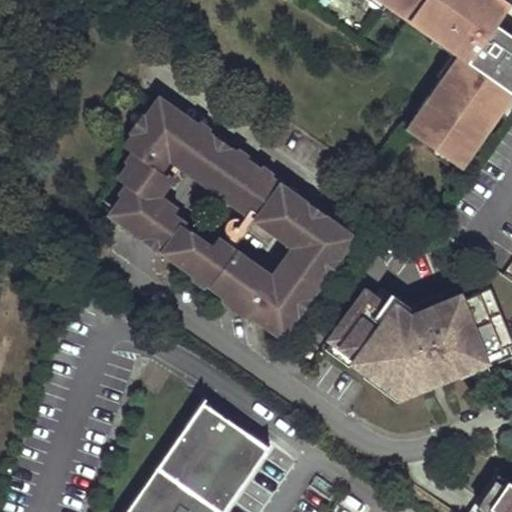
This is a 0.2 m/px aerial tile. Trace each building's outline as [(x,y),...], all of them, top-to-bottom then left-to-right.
[(381,0),(402,15),(406,10),(397,4),(396,0),(381,0)] [(449,157),(456,163),(473,138),(478,141),(498,113),(502,107),(500,106),(510,92),(511,89),(511,29),(502,22),(504,19),(498,15),(508,2),(505,0),(396,0),(397,4),(406,10),(414,16),(424,22),(431,21),(438,26),(431,36),(441,43),(442,43),(450,40),(456,44),(452,51),(458,54),(455,58),(448,68),(446,67),(440,76),(404,126),(432,146),(439,151),(442,147),(449,152),(449,157)] [(424,22),(414,16),(410,21),(431,36),(438,26),(431,21),(424,22)] [(441,43),(439,44),(451,52),(452,51),(456,44),(450,40),(442,43),(441,43)] [(455,58),(449,53),(435,73),(440,76),(446,67),(448,68),(455,58)] [(502,107),(498,113),(505,118),(511,107),(511,93),(510,92),(500,106),(502,107)] [(159,99),(125,147),(136,155),(119,179),(130,187),(112,214),(281,334),(350,236),(159,99)] [(439,151),(432,146),(429,150),(445,163),(449,157),(449,152),(442,147),(439,151)] [(364,290),(328,339),(331,341),(353,357),(351,361),(351,362),(377,381),(379,377),(394,387),(422,376),(426,385),(428,385),(426,377),(440,372),(443,378),(458,372),(459,372),(457,366),(483,355),(509,344),(511,342),(511,340),(490,286),(461,298),(459,294),(458,294),(409,314),(394,304),(393,303),(390,308),(364,290)] [(401,295),(394,304),(409,314),(458,294),(455,286),(412,304),(401,295)] [(353,357),(331,341),(325,349),(348,366),(351,362),(351,361),(353,357)] [(511,350),(509,344),(483,355),(488,366),(511,355),(511,350)] [(483,355),(457,366),(459,372),(458,372),(460,377),(488,366),(483,355)] [(440,372),(426,377),(428,385),(443,378),(440,372)] [(422,376),(394,387),(399,397),(404,395),(405,398),(427,389),(426,385),(422,376)] [(215,511),(263,443),(198,397),(117,511),(207,511),(209,509),(212,511),(215,511)] [(489,502),(511,474),(511,472),(504,466),(479,494),(489,502)] [(501,511),(511,511),(511,474),(489,502),(501,511)]
